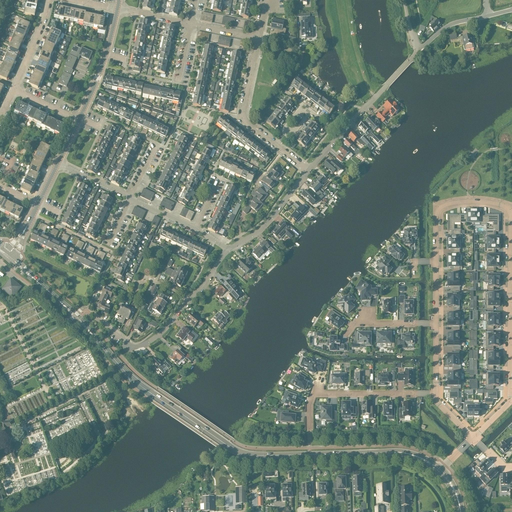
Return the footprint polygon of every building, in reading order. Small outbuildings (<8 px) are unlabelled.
[(100,17),(98,27),(97,30),(106,31),(108,20),(105,19),(105,18),(100,17)] [(302,22),(301,22),(301,37),(305,36),(305,38),(313,38),(312,28),(311,28),(311,26),(312,26),(312,19),(312,18),(309,18),(302,18),(302,22)] [(273,19),(271,27),(275,28),(274,32),(270,31),(270,34),(281,37),(281,34),(285,35),(286,29),(282,29),(284,21),(273,19)] [(429,28),(433,32),(438,28),(438,27),(440,25),(436,19),(429,25),(431,27),(429,28)] [(20,21),(18,25),(28,30),(30,25),(20,21)] [(18,25),(16,30),(26,34),(28,30),(18,25)] [(52,29),(49,34),(59,38),(61,33),(52,29)] [(13,34),(14,35),(24,39),(26,34),(16,30),(15,33),(14,32),(13,34)] [(9,38),(12,39),(22,43),(24,39),(14,35),(13,34),(11,33),(9,38)] [(49,34),(47,38),(57,42),(59,38),(49,34)] [(461,37),(464,50),(474,48),(471,35),(461,37)] [(47,38),(45,43),(55,47),(57,42),(47,38)] [(12,39),(10,44),(20,48),(22,43),(12,39)] [(45,43),(43,47),(53,52),(55,47),(45,43)] [(10,44),(8,49),(9,49),(18,53),(18,52),(20,48),(10,44)] [(58,84),(65,86),(66,87),(71,76),(69,75),(77,59),(78,59),(80,56),(89,60),(92,52),(81,47),(81,49),(77,47),(78,46),(74,44),(64,67),(66,67),(58,84)] [(43,47),(41,52),(51,56),(53,52),(43,47)] [(9,49),(7,53),(17,58),(19,53),(18,52),(18,53),(9,49)] [(232,52),(231,58),(239,60),(241,54),(236,53),(237,51),(233,51),(233,52),(232,52)] [(41,52),(39,57),(40,57),(41,57),(49,61),(51,56),(41,52)] [(7,53),(5,58),(15,62),(17,58),(7,53)] [(40,57),(38,62),(48,66),(50,61),(49,61),(41,57),(40,57)] [(5,58),(3,62),(13,67),(15,62),(5,58)] [(138,68),(140,63),(132,61),(131,67),(133,68),(133,71),(140,72),(140,69),(138,68)] [(3,62),(1,67),(11,71),(13,67),(3,62)] [(38,62),(37,66),(46,70),(48,66),(38,62)] [(37,66),(35,71),(37,72),(44,75),(46,70),(37,66)] [(1,67),(0,70),(0,71),(9,76),(11,71),(1,67)] [(0,71),(0,77),(7,81),(9,76),(0,71)] [(35,71),(32,76),(42,80),(44,75),(37,72),(35,71)] [(32,76),(30,80),(40,84),(42,80),(32,76)] [(105,86),(111,87),(113,78),(107,77),(107,78),(104,77),(102,86),(105,86)] [(289,84),(291,86),(289,88),(292,90),(293,88),(297,91),(303,83),(297,78),(295,80),(293,78),(289,84)] [(30,80),(28,85),(38,89),(40,84),(30,80)] [(117,89),(123,90),(125,81),(119,80),(117,89)] [(297,91),(295,93),(298,95),(300,93),(303,96),(304,96),(310,88),(303,83),(297,91)] [(144,86),(142,95),(149,96),(151,87),(144,86)] [(223,87),(221,93),(224,93),(232,95),(233,89),(225,87),(223,87)] [(156,88),(154,98),(160,99),(162,90),(156,88)] [(304,96),(303,96),(302,98),(304,100),(306,98),(310,101),(316,93),(310,88),(304,96)] [(162,90),(160,99),(166,100),(168,91),(162,90)] [(174,92),(172,101),(178,103),(178,104),(181,105),(183,95),(180,94),(180,93),(174,92)] [(310,101),(308,103),(310,105),(312,103),(316,106),(322,98),(316,93),(310,101)] [(97,106),(103,109),(107,101),(101,98),(97,106)] [(286,98),(281,104),(289,110),(291,112),(293,110),(291,108),(294,104),(286,98)] [(316,106),(314,108),(317,110),(319,108),(322,111),(323,111),(329,103),(322,98),(316,106)] [(380,113),(377,116),(383,122),(387,119),(386,118),(390,114),(392,117),(399,110),(390,100),(383,107),(386,110),(382,114),(380,113)] [(107,101),(103,109),(108,111),(112,103),(107,101)] [(14,112),(19,114),(24,105),(19,103),(14,112)] [(112,103),(108,111),(114,114),(118,106),(112,103)] [(323,111),(322,111),(320,113),(323,115),(325,113),(329,116),(335,108),(329,103),(323,111)] [(276,110),(284,117),(286,118),(288,116),(286,114),(289,110),(281,104),(276,110)] [(24,105),(19,114),(24,116),(28,107),(24,105)] [(118,106),(114,114),(119,117),(123,109),(118,106)] [(28,107),(24,116),(28,118),(33,109),(28,107)] [(33,109),(28,118),(33,121),(37,111),(33,109)] [(123,109),(119,117),(124,119),(129,111),(123,109)] [(279,123),(281,125),(283,122),(281,120),(284,117),(276,110),(271,117),(279,123)] [(37,111),(33,121),(37,123),(42,114),(37,111)] [(129,111),(124,119),(130,122),(134,114),(129,111)] [(42,114),(37,123),(41,125),(42,125),(46,117),(46,116),(42,114)] [(136,114),(132,122),(138,125),(142,116),(136,114)] [(142,116),(138,125),(143,127),(147,119),(142,116)] [(42,125),(41,125),(41,126),(46,128),(50,119),(46,117),(42,125)] [(222,117),(217,123),(222,127),(227,121),(222,117)] [(266,123),(275,130),(276,131),(278,129),(276,127),(279,123),(271,117),(266,123)] [(370,118),(365,122),(374,132),(375,131),(375,132),(378,129),(377,128),(378,127),(377,126),(379,124),(375,119),(373,122),(370,118)] [(50,119),(46,128),(50,130),(55,121),(50,119)] [(147,119),(143,127),(149,130),(153,122),(147,119)] [(310,125),(307,128),(306,128),(314,135),(319,128),(312,122),(311,122),(309,120),(307,123),(310,125)] [(55,121),(50,130),(55,133),(59,123),(55,121)] [(227,121),(222,127),(226,131),(231,124),(227,121)] [(153,122),(149,130),(154,132),(158,124),(153,122)] [(381,140),(379,138),(370,128),(369,128),(363,122),(359,127),(365,133),(366,132),(369,134),(366,137),(364,136),(361,139),(371,151),(375,147),(370,142),(369,141),(370,140),(369,140),(369,139),(369,138),(370,138),(371,138),(372,139),(372,138),(378,144),(381,140)] [(59,123),(55,133),(59,135),(64,126),(59,123)] [(158,124),(154,132),(160,135),(164,127),(158,124)] [(231,124),(226,131),(231,134),(236,128),(231,124)] [(107,130),(106,132),(114,136),(117,130),(118,131),(119,128),(113,125),(111,128),(109,126),(109,127),(108,126),(106,129),(107,130)] [(304,131),(302,135),(301,135),(309,141),(314,135),(306,128),(307,128),(304,126),(302,129),(304,131)] [(164,127),(160,135),(165,138),(169,130),(164,127)] [(236,128),(231,134),(236,138),(241,132),(236,128)] [(104,135),(103,138),(112,142),(114,136),(106,132),(105,132),(104,135)] [(240,142),(245,135),(241,132),(236,138),(234,140),(239,144),(241,142),(240,142)] [(300,137),(297,141),(296,141),(304,147),(309,141),(301,135),(302,135),(299,133),(297,135),(300,137)] [(353,133),(348,137),(351,140),(353,142),(352,143),(359,150),(361,148),(359,145),(362,142),(353,133)] [(240,142),(241,142),(245,145),(250,139),(245,135),(240,142)] [(133,138),(130,143),(138,147),(139,147),(140,145),(139,144),(141,141),(139,141),(140,139),(134,136),(133,138)] [(102,141),(101,143),(109,147),(112,142),(103,138),(102,137),(101,140),(102,141)] [(179,140),(178,143),(186,146),(189,141),(181,137),(180,137),(178,140),(179,140)] [(250,139),(245,145),(250,149),(255,143),(250,139)] [(353,150),(354,150),(355,148),(352,145),(348,140),(344,144),(348,148),(350,147),(353,150)] [(99,146),(98,149),(106,153),(109,147),(101,143),(100,143),(99,143),(98,146),(99,146)] [(130,143),(127,149),(135,153),(135,152),(136,153),(138,150),(137,150),(138,147),(130,143)] [(177,146),(175,148),(183,152),(186,146),(178,143),(177,143),(176,145),(177,146)] [(255,143),(250,149),(255,153),(260,146),(255,143)] [(41,144),(39,148),(48,153),(50,148),(41,144)] [(260,146),(255,153),(259,157),(264,150),(260,146)] [(204,150),(201,155),(209,159),(212,153),(211,153),(213,150),(207,147),(205,150),(204,150)] [(336,158),(341,162),(344,159),(347,155),(350,158),(352,156),(349,153),(349,152),(343,147),(338,152),(341,154),(339,155),(336,158)] [(39,148),(37,153),(46,157),(48,153),(39,148)] [(174,151),(173,154),(181,158),(183,152),(175,148),(175,149),(174,148),(173,151),(174,151)] [(96,152),(95,154),(103,158),(106,153),(98,149),(97,149),(95,151),(96,152)] [(127,149),(124,155),(132,158),(133,158),(134,158),(135,156),(134,155),(135,153),(127,149)] [(269,154),(264,150),(259,157),(264,160),(263,161),(266,163),(271,157),(269,155),(269,154)] [(37,153),(35,157),(44,162),(46,157),(37,153)] [(94,158),(93,160),(101,164),(103,158),(95,154),(95,155),(94,154),(93,157),(94,158)] [(171,157),(170,159),(178,163),(181,158),(173,154),(172,154),(170,156),(171,157)] [(124,155),(122,160),(130,164),(131,164),(132,161),(131,161),(132,158),(124,155)] [(201,155),(199,161),(206,165),(209,159),(201,155)] [(35,157),(33,162),(42,166),(44,162),(35,157)] [(168,163),(167,165),(175,169),(178,163),(170,159),(170,160),(169,159),(167,162),(168,163)] [(219,167),(224,169),(228,162),(222,159),(219,167)] [(91,163),(90,166),(98,169),(101,164),(93,160),(92,160),(91,160),(90,163),(91,163)] [(122,160),(119,166),(127,170),(127,169),(128,170),(129,167),(128,166),(130,164),(122,160)] [(199,161),(196,166),(204,170),(206,165),(199,161)] [(326,170),(328,172),(329,171),(332,174),(334,172),(336,174),(342,168),(334,161),(331,164),(328,161),(324,166),(326,168),(326,170)] [(33,162),(30,166),(40,171),(42,166),(33,162)] [(228,162),(224,169),(230,172),(233,164),(228,162)] [(233,164),(230,172),(235,174),(239,167),(233,164)] [(267,173),(269,175),(276,180),(276,179),(278,181),(284,173),(281,171),(283,168),(278,164),(271,172),(269,170),(267,173)] [(88,169),(87,171),(95,175),(98,169),(90,166),(89,165),(87,168),(88,169)] [(165,169),(165,171),(173,174),(175,169),(167,165),(167,166),(166,166),(164,169),(165,169)] [(30,166),(28,171),(29,172),(29,171),(37,175),(40,171),(30,166)] [(119,166),(116,171),(124,175),(125,175),(127,172),(126,172),(127,170),(119,166)] [(196,166),(194,172),(201,175),(204,170),(196,166)] [(239,167),(235,174),(241,177),(244,170),(239,167)] [(244,170),(241,177),(246,180),(250,172),(251,170),(245,168),(244,170)] [(163,174),(162,176),(170,180),(173,174),(165,171),(164,171),(163,170),(162,173),(163,174)] [(39,176),(37,175),(29,171),(29,172),(27,176),(28,176),(36,181),(39,176)] [(116,171),(114,177),(121,181),(122,180),(123,181),(124,178),(123,178),(124,175),(116,171)] [(194,172),(191,177),(198,181),(201,175),(194,172)] [(250,172),(246,180),(252,182),(255,175),(250,172)] [(321,175),(315,181),(325,191),(327,188),(326,187),(332,181),(325,174),(323,177),(321,175)] [(264,183),(262,186),(268,191),(270,188),(271,189),(278,181),(276,179),(276,180),(269,175),(266,178),(264,177),(261,181),(264,183)] [(28,182),(34,185),(36,181),(28,176),(27,176),(25,181),(28,182)] [(160,179),(159,182),(167,186),(170,180),(162,176),(162,177),(161,176),(159,179),(160,179)] [(114,177),(111,183),(119,186),(120,186),(121,184),(120,183),(121,181),(114,177)] [(191,177),(188,183),(196,186),(198,181),(191,177)] [(28,187),(32,189),(34,185),(28,182),(25,181),(23,185),(28,187)] [(315,181),(309,188),(321,199),(323,197),(321,195),(322,194),(319,191),(321,189),(323,192),(325,191),(315,181)] [(164,191),(167,186),(159,182),(158,182),(157,184),(158,185),(156,187),(157,188),(155,191),(162,194),(164,191)] [(188,183),(186,188),(193,192),(196,186),(188,183)] [(23,185),(21,190),(30,194),(32,189),(28,187),(23,185)] [(79,188),(78,190),(86,194),(89,188),(81,185),(80,185),(78,187),(79,188)] [(228,186),(226,191),(233,195),(236,189),(228,186)] [(251,195),(255,198),(260,202),(263,205),(263,204),(262,203),(268,195),(266,194),(268,191),(262,186),(256,193),(254,191),(253,193),(251,195)] [(186,188),(183,193),(191,197),(193,192),(186,188)] [(77,193),(75,196),(83,200),(86,194),(78,190),(78,191),(77,190),(76,193),(77,193)] [(226,191),(223,197),(231,200),(233,195),(226,191)] [(320,200),(311,191),(309,193),(306,191),(304,193),(303,193),(302,194),(302,195),(302,196),(306,199),(306,200),(307,202),(308,202),(312,205),(314,203),(315,203),(316,203),(317,203),(320,200)] [(185,206),(187,202),(188,202),(191,197),(183,193),(181,199),(180,198),(178,202),(185,206)] [(74,199),(73,201),(81,205),(83,200),(75,196),(74,196),(73,199),(74,199)] [(104,196),(102,201),(110,205),(111,205),(112,203),(111,202),(113,200),(104,196)] [(223,197),(220,202),(228,206),(231,200),(223,197)] [(257,213),(263,205),(260,202),(255,198),(250,203),(248,202),(241,211),(246,214),(251,208),(257,213)] [(0,211),(4,214),(9,203),(5,201),(1,211),(0,211)] [(71,205),(70,207),(78,211),(81,205),(73,201),(73,202),(72,201),(70,204),(71,205)] [(102,201),(99,207),(107,211),(108,211),(110,208),(109,208),(110,205),(102,201)] [(220,202),(218,208),(225,211),(228,206),(220,202)] [(298,209),(295,212),(290,217),(296,223),(302,217),(307,212),(301,206),(300,206),(296,202),(294,205),(298,209)] [(9,203),(4,214),(9,216),(14,205),(9,203)] [(14,205),(9,216),(13,218),(18,208),(14,205)] [(69,210),(67,213),(75,216),(78,211),(70,207),(69,207),(68,210),(69,210)] [(99,207),(96,213),(104,217),(105,216),(106,217),(107,214),(106,213),(107,211),(99,207)] [(18,208),(13,218),(12,220),(19,223),(24,213),(22,212),(23,210),(18,208)] [(218,208),(215,213),(223,217),(225,211),(218,208)] [(310,208),(308,211),(309,212),(314,216),(315,217),(317,215),(310,208)] [(473,223),(473,210),(469,210),(469,211),(467,211),(467,216),(460,216),(460,223),(473,223)] [(478,211),(478,210),(473,210),(473,223),(481,223),(481,225),(486,225),(486,223),(486,216),(479,216),(479,211),(478,211)] [(66,216),(65,218),(73,222),(75,216),(67,213),(66,213),(65,215),(66,216)] [(96,213),(93,218),(102,222),(103,222),(104,219),(103,219),(104,217),(96,213)] [(215,213),(213,218),(220,222),(223,217),(215,213)] [(453,215),(447,215),(447,220),(448,220),(448,232),(452,232),(452,234),(460,234),(460,230),(454,230),(454,223),(460,223),(460,216),(458,216),(458,215),(453,215)] [(500,220),(500,215),(494,215),(489,215),(489,216),(486,216),(486,223),(493,223),(493,230),(486,230),(486,235),(487,235),(494,235),(494,232),(499,232),(499,220),(500,220)] [(70,228),(71,225),(74,226),(76,223),(73,222),(65,218),(65,219),(63,218),(62,221),(63,221),(62,224),(70,228)] [(93,218),(91,224),(99,228),(99,227),(100,228),(102,225),(101,224),(102,222),(93,218)] [(213,218),(210,224),(218,227),(220,222),(213,218)] [(282,223),(272,233),(275,236),(279,240),(285,234),(290,239),(294,235),(296,232),(287,224),(285,226),(282,223)] [(91,224),(88,229),(96,233),(97,233),(98,233),(99,230),(98,230),(99,228),(91,224)] [(137,227),(136,230),(144,234),(147,228),(139,224),(138,225),(138,224),(136,227),(137,227)] [(210,224),(207,229),(215,233),(218,227),(210,224)] [(158,235),(160,236),(166,239),(169,231),(164,229),(163,230),(161,228),(158,235)] [(93,239),(94,238),(95,239),(96,236),(95,236),(96,233),(88,229),(85,235),(93,239)] [(416,239),(416,233),(411,233),(411,232),(410,232),(410,230),(409,229),(407,229),(405,230),(405,232),(404,232),(404,237),(403,237),(403,242),(404,242),(404,245),(405,245),(405,246),(410,246),(410,245),(411,245),(411,239),(416,239)] [(134,233),(133,235),(141,239),(144,234),(136,230),(135,230),(134,233)] [(169,231),(166,239),(171,241),(175,234),(169,231)] [(31,240),(36,243),(40,235),(35,232),(31,240)] [(175,234),(171,241),(177,244),(180,237),(175,234)] [(462,234),(460,234),(452,234),(452,237),(447,237),(447,239),(447,244),(459,244),(462,244),(462,234)] [(40,235),(36,243),(42,245),(46,237),(40,235)] [(132,239),(131,241),(139,245),(141,239),(133,235),(133,236),(132,235),(131,238),(132,239)] [(494,238),(494,235),(487,235),(487,243),(487,244),(500,244),(500,239),(499,239),(499,238),(494,238)] [(46,237),(42,245),(47,248),(51,240),(46,237)] [(180,237),(177,244),(182,247),(186,239),(180,237)] [(186,239),(182,247),(187,249),(191,242),(186,239)] [(51,240),(47,248),(53,251),(56,243),(51,240)] [(129,244),(128,247),(136,250),(139,245),(131,241),(130,241),(128,244),(129,244)] [(264,241),(252,254),(259,259),(261,261),(265,256),(264,255),(268,251),(271,253),(274,251),(265,243),(264,241)] [(191,242),(187,249),(193,252),(196,244),(191,242)] [(56,243),(53,251),(58,253),(62,245),(56,243)] [(393,246),(388,251),(399,262),(404,257),(398,252),(402,247),(398,243),(394,247),(393,246)] [(487,244),(487,243),(485,243),(485,253),(487,253),(494,253),(494,250),(499,250),(499,248),(500,248),(500,244),(487,244)] [(196,244),(193,252),(198,254),(202,247),(196,244)] [(459,244),(447,244),(447,248),(447,250),(452,250),(452,253),(459,253),(459,244)] [(62,245),(58,253),(64,256),(68,248),(62,245)] [(126,250),(125,252),(133,256),(136,250),(128,247),(127,247),(126,249),(126,250)] [(202,247),(198,254),(204,257),(207,250),(202,247)] [(67,258),(72,260),(76,252),(71,250),(67,258)] [(76,252),(72,260),(78,263),(82,255),(76,252)] [(124,255),(123,258),(131,262),(133,256),(125,252),(125,253),(124,252),(123,255),(124,255)] [(459,262),(459,253),(452,253),(452,255),(447,255),(447,257),(447,262),(459,262)] [(494,256),(494,253),(487,253),(487,262),(500,262),(500,257),(499,257),(499,256),(494,256)] [(82,255),(78,263),(83,266),(87,257),(82,255)] [(87,257),(83,266),(89,268),(93,260),(87,257)] [(121,261),(120,263),(128,267),(131,262),(123,258),(122,258),(120,260),(121,261)] [(239,268),(236,272),(242,278),(245,274),(246,274),(251,268),(249,266),(253,263),(248,258),(246,261),(245,262),(242,260),(237,266),(239,268)] [(376,265),(377,265),(377,266),(381,269),(378,272),(382,276),(385,273),(387,275),(388,274),(389,275),(392,271),(391,270),(387,266),(390,262),(385,258),(382,262),(381,261),(380,262),(380,261),(378,261),(376,263),(376,265)] [(93,260),(89,268),(94,271),(98,263),(93,260)] [(459,271),(459,262),(447,262),(447,266),(447,268),(452,268),(452,271),(459,271)] [(500,266),(500,262),(487,262),(487,271),(494,271),(494,268),(499,268),(499,266),(500,266)] [(98,263),(94,271),(100,274),(104,265),(98,263)] [(118,266),(117,269),(125,273),(128,267),(120,263),(120,264),(119,263),(118,266)] [(166,271),(184,280),(188,273),(179,269),(177,273),(167,268),(166,271)] [(114,275),(117,276),(116,279),(124,283),(127,277),(131,279),(132,278),(133,277),(125,273),(117,269),(116,269),(115,272),(116,272),(114,275)] [(181,287),(184,280),(166,271),(164,274),(174,279),(172,283),(181,287)] [(447,281),(459,281),(459,272),(453,272),(453,275),(447,275),(447,281)] [(488,282),(499,282),(499,275),(493,275),(493,272),(486,272),(486,282),(488,282)] [(12,298),(21,287),(10,279),(1,289),(12,298)] [(228,280),(223,285),(227,290),(236,300),(241,296),(235,289),(235,288),(236,288),(234,286),(232,285),(233,285),(231,283),(228,280)] [(461,281),(459,281),(447,281),(447,287),(453,287),(453,290),(459,290),(459,287),(461,287),(461,281)] [(499,287),(499,282),(488,282),(488,287),(487,287),(487,290),(493,290),(493,287),(499,287)] [(366,300),(370,300),(370,299),(370,298),(370,297),(376,297),(376,291),(375,291),(375,289),(370,289),(370,288),(365,285),(362,283),(360,287),(358,290),(358,291),(362,294),(362,301),(366,301),(366,300)] [(219,287),(214,292),(219,298),(224,294),(227,290),(223,285),(220,288),(219,287)] [(154,298),(158,290),(159,289),(153,286),(148,295),(154,298)] [(107,315),(111,306),(105,304),(108,297),(111,298),(114,291),(105,287),(98,303),(97,303),(95,307),(104,312),(103,314),(107,315)] [(447,301),(458,301),(458,295),(459,295),(459,292),(453,292),(453,295),(447,295),(447,301)] [(486,302),(499,302),(499,295),(493,295),(493,292),(487,292),(487,295),(486,295),(486,301),(486,302)] [(158,299),(155,304),(160,307),(164,309),(167,304),(163,302),(167,295),(162,293),(159,299),(158,299)] [(337,305),(339,307),(343,311),(344,310),(348,314),(351,310),(351,309),(353,307),(350,304),(355,300),(349,294),(345,299),(344,298),(341,301),(337,305)] [(399,296),(399,304),(404,304),(404,315),(408,315),(408,316),(412,316),(412,315),(413,315),(413,310),(414,310),(414,307),(413,307),(413,302),(405,302),(405,296),(399,296)] [(382,306),(382,311),(384,311),(384,314),(384,315),(388,315),(388,314),(392,314),(392,306),(395,306),(395,298),(391,298),(391,302),(384,302),(384,306),(382,306)] [(458,301),(447,301),(446,301),(446,305),(447,305),(447,307),(453,307),(453,310),(459,310),(459,301),(458,301)] [(499,302),(486,302),(486,310),(493,310),(493,307),(499,307),(499,302)] [(117,321),(120,323),(120,322),(127,308),(123,306),(124,305),(120,303),(116,312),(119,313),(118,315),(120,316),(117,321)] [(151,304),(147,311),(151,313),(152,310),(160,315),(164,309),(160,307),(155,304),(154,306),(151,304)] [(120,322),(120,323),(123,324),(125,319),(128,320),(129,318),(131,319),(135,310),(132,309),(131,310),(127,308),(120,322)] [(331,311),(328,315),(331,318),(328,322),(330,324),(331,325),(338,329),(340,326),(341,327),(343,324),(339,321),(341,317),(331,311)] [(219,325),(221,322),(223,323),(225,325),(227,322),(226,321),(230,316),(224,312),(221,315),(219,313),(213,320),(219,325)] [(447,320),(461,320),(461,312),(453,312),(453,315),(447,315),(447,320)] [(486,321),(499,321),(499,315),(493,315),(493,312),(486,312),(486,321)] [(201,327),(205,323),(196,316),(194,318),(190,315),(186,321),(194,328),(197,324),(201,327)] [(141,333),(145,324),(141,322),(142,319),(138,317),(135,323),(137,324),(134,330),(141,333)] [(461,327),(461,320),(447,320),(447,327),(453,327),(453,330),(459,330),(459,327),(461,327)] [(499,321),(486,321),(486,330),(493,330),(493,327),(499,327),(499,325),(500,325),(500,321),(499,321)] [(182,330),(176,336),(183,342),(186,338),(192,344),(198,336),(194,333),(192,331),(191,331),(187,327),(185,329),(184,327),(182,330)] [(447,340),(459,340),(459,332),(453,332),(453,335),(447,335),(447,340)] [(486,341),(499,341),(499,335),(493,335),(493,332),(486,332),(486,341)] [(352,344),(352,348),(360,348),(360,344),(362,344),(362,345),(364,345),(364,344),(366,344),(366,346),(370,346),(370,333),(358,333),(358,343),(355,343),(355,344),(352,344)] [(377,333),(377,344),(386,344),(386,347),(394,347),(394,338),(391,338),(391,333),(387,333),(384,333),(382,333),(378,333),(377,333)] [(397,340),(397,348),(406,348),(406,344),(414,344),(414,343),(415,343),(415,336),(414,336),(414,335),(410,335),(405,335),(402,335),(402,340),(397,340)] [(327,342),(327,347),(330,347),(330,352),(336,352),(336,351),(347,351),(347,345),(340,345),(340,343),(336,343),(336,337),(330,337),(330,342),(327,342)] [(211,346),(214,343),(209,338),(206,341),(211,346)] [(461,340),(459,340),(447,340),(447,347),(453,347),(453,349),(460,349),(461,340)] [(499,341),(486,341),(486,350),(493,350),(493,347),(499,347),(499,345),(500,345),(500,341),(499,341)] [(172,354),(169,358),(177,365),(184,356),(178,351),(173,356),(172,354)] [(447,360),(459,360),(459,353),(459,351),(453,351),(453,354),(447,354),(447,360)] [(487,361),(499,361),(499,360),(500,360),(500,356),(499,356),(499,354),(493,354),(493,351),(486,351),(486,361),(487,361)] [(158,369),(163,374),(165,372),(163,370),(166,367),(168,369),(171,367),(165,361),(161,365),(160,364),(161,363),(158,361),(156,359),(154,361),(154,360),(152,362),(156,367),(155,368),(157,370),(158,369)] [(303,360),(301,367),(308,369),(308,371),(308,372),(309,373),(312,374),(313,373),(313,374),(314,372),(317,372),(316,373),(317,374),(318,371),(322,372),(324,366),(317,364),(317,365),(310,363),(311,361),(305,360),(305,361),(303,360)] [(460,360),(459,360),(447,360),(447,361),(446,361),(446,365),(447,365),(447,366),(453,366),(453,369),(460,369),(460,360)] [(499,361),(487,361),(487,369),(493,369),(493,366),(499,366),(499,361)] [(469,365),(468,370),(465,370),(465,374),(468,374),(469,377),(473,377),(473,375),(477,375),(477,370),(473,370),(473,365),(469,365)] [(354,385),(360,385),(363,385),(363,382),(363,377),(370,377),(370,371),(361,371),(361,374),(356,374),(356,381),(354,381),(354,385)] [(447,380),(460,380),(460,371),(453,371),(453,374),(447,374),(447,376),(446,376),(446,380),(447,380)] [(486,380),(499,380),(499,374),(493,374),(493,371),(487,371),(487,374),(486,374),(486,380)] [(332,372),(332,376),(332,384),(344,384),(344,379),(347,379),(347,373),(341,373),(341,372),(332,372)] [(294,381),(292,384),(297,387),(296,389),(299,390),(300,389),(304,391),(306,387),(305,386),(307,383),(303,381),(306,376),(299,373),(296,378),(295,377),(293,381),(294,381)] [(378,383),(378,384),(378,385),(385,385),(385,383),(389,383),(389,380),(394,380),(394,373),(387,373),(387,374),(378,374),(378,383)] [(404,374),(398,374),(398,381),(404,381),(404,385),(408,385),(408,386),(411,386),(411,385),(413,385),(413,382),(414,382),(414,377),(413,377),(413,373),(404,373),(404,374)] [(460,389),(460,380),(447,380),(447,386),(453,386),(453,389),(460,389)] [(499,381),(499,380),(486,380),(486,389),(493,389),(493,386),(499,386),(499,385),(500,385),(500,381),(499,381)] [(451,392),(449,392),(449,399),(453,399),(453,404),(458,404),(461,404),(461,399),(458,399),(458,390),(451,390),(451,392)] [(285,391),(283,397),(287,398),(285,404),(297,408),(298,404),(299,405),(301,401),(295,399),(297,395),(285,391)] [(488,399),(485,399),(485,404),(493,404),(493,399),(497,399),(497,393),(488,393),(488,399)] [(350,408),(350,404),(350,403),(342,403),(342,408),(341,408),(341,412),(342,412),(342,416),(350,416),(350,415),(356,415),(356,408),(350,408)] [(370,408),(370,406),(370,403),(362,403),(362,407),(361,407),(361,411),(362,411),(362,414),(369,414),(369,419),(375,419),(375,408),(370,408)] [(383,408),(383,412),(384,412),(384,417),(390,417),(390,420),(394,420),(394,409),(391,409),(391,408),(391,404),(390,404),(390,403),(387,403),(387,404),(384,404),(384,408),(383,408)] [(402,411),(399,411),(399,419),(404,419),(404,417),(412,417),(412,412),(414,412),(414,408),(412,408),(412,403),(403,403),(403,408),(402,408),(402,411)] [(473,403),(464,403),(464,410),(467,410),(467,417),(473,417),(473,403)] [(482,403),(473,403),(473,417),(479,417),(479,410),(482,410),(482,403)] [(320,407),(320,414),(321,414),(321,420),(330,420),(330,423),(336,423),(336,413),(331,413),(331,408),(325,408),(325,407),(320,407)] [(294,423),(295,416),(288,415),(288,412),(278,411),(277,418),(281,418),(281,422),(282,422),(282,423),(286,424),(286,423),(294,423)] [(7,431),(7,430),(6,427),(12,427),(12,422),(1,422),(2,431),(7,431)] [(508,439),(500,448),(500,449),(500,450),(500,451),(503,454),(503,453),(504,454),(507,450),(507,451),(509,449),(511,452),(511,451),(511,443),(508,439)] [(481,464),(475,470),(481,477),(485,472),(483,470),(489,465),(484,460),(483,461),(480,463),(481,464)] [(481,477),(479,479),(485,485),(494,477),(497,475),(496,475),(497,474),(493,469),(488,475),(485,472),(481,477)] [(506,476),(500,476),(501,492),(507,492),(507,489),(510,489),(510,483),(506,483),(506,476)] [(361,477),(352,478),(353,493),(361,493),(361,477)] [(337,490),(335,490),(335,502),(343,502),(342,490),(345,490),(345,478),(337,478),(337,482),(337,490)] [(283,486),(283,491),(281,491),(282,502),(286,501),(286,498),(291,498),(291,497),(292,497),(292,493),(291,493),(291,486),(286,486),(286,485),(283,485),(283,486)] [(310,485),(302,485),(303,497),(311,497),(310,485)] [(378,507),(375,507),(374,511),(383,511),(383,507),(381,507),(380,504),(388,504),(388,497),(388,492),(386,492),(385,485),(377,485),(377,504),(378,504),(378,507)] [(274,491),(274,486),(269,487),(269,486),(266,486),(266,487),(266,494),(265,494),(265,498),(266,498),(272,498),(272,502),(276,502),(275,491),(274,491)] [(408,487),(400,488),(400,505),(400,511),(407,511),(407,509),(407,506),(409,506),(409,500),(411,500),(411,493),(408,493),(408,487)]
